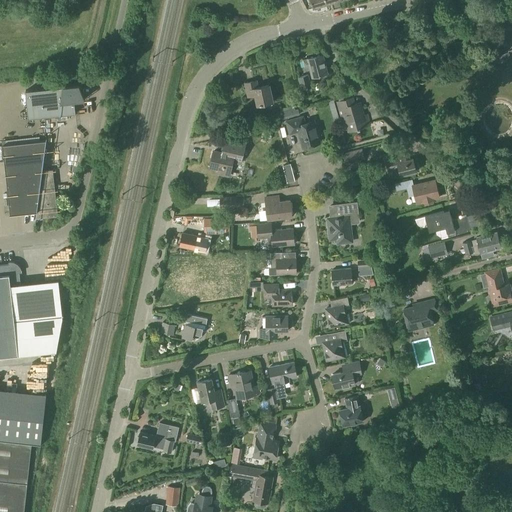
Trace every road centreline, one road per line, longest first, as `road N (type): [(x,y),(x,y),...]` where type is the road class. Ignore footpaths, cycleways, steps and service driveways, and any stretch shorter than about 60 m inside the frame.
road 1 (residential): [(127,373),(190,104),(221,57),(304,26)]
road 2 (residential): [(0,242),(72,228),(125,0)]
road 3 (residential): [(511,235),(359,90),(314,23)]
road 4 (residential): [(300,342),(314,264),(300,164),(327,159)]
road 5 (residential): [(285,511),(298,428),(320,409),(300,342)]
road 6 (residential): [(127,373),(300,342)]
road 7 (residential): [(96,511),(127,373)]
